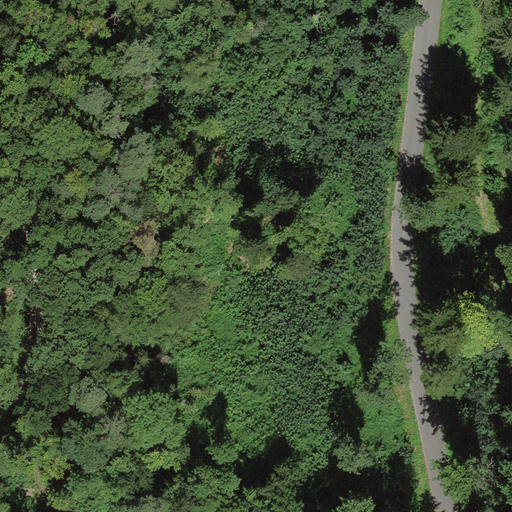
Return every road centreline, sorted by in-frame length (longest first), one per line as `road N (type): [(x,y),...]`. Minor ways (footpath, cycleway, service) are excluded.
road 1 (unclassified): [(446,511),(403,263),(430,0)]
road 2 (track): [(13,0),(36,299),(28,372),(0,406)]
road 3 (track): [(477,0),(479,222),(511,374)]
